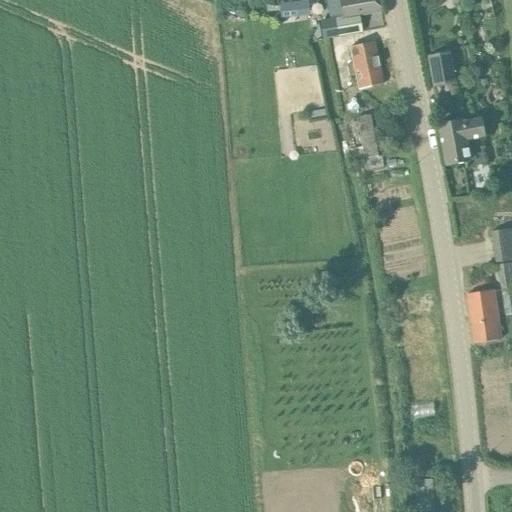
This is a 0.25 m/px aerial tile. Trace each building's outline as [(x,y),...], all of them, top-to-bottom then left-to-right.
[(307,0),(280,4),(282,17),(296,16),(308,14),(307,0)] [(338,0),(341,18),(354,16),(354,15),(380,11),(378,0),(338,0)] [(337,19),(320,23),(324,38),(341,34),(337,19)] [(360,89),(364,88),(383,84),(374,42),(351,47),(354,63),(348,64),(352,81),(358,80),(360,89)] [(449,53),(447,53),(427,57),(433,86),(455,82),(449,53)] [(357,117),(363,147),(348,150),(351,161),(365,158),(365,159),(382,156),(374,114),(357,117)] [(481,118),(457,122),(438,126),(445,165),(470,161),(466,140),(484,136),(481,118)] [(382,156),(365,160),(367,170),(384,167),(382,156)] [(511,259),(511,247),(509,229),(491,232),(495,262),(511,259)] [(511,262),(497,265),(501,290),(511,288),(511,262)] [(511,288),(501,290),(504,315),(511,314),(511,288)] [(493,290),(487,291),(467,294),(474,343),(500,340),(493,290)] [(412,481),(414,511),(433,511),(431,480),(412,481)]
